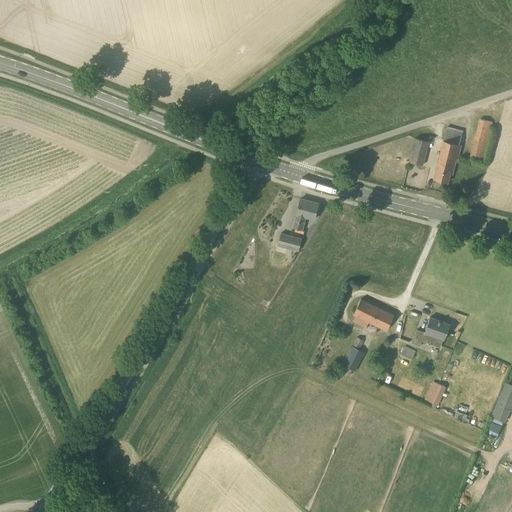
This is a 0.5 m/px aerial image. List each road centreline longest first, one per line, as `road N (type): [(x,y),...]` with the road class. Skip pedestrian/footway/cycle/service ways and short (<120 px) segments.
road 1 (unclassified): [(58,486),(255,163)]
road 2 (primary): [(255,163),(0,65)]
road 3 (unclassified): [(511,94),(311,162),(299,178)]
road 4 (primary): [(511,233),(299,178)]
